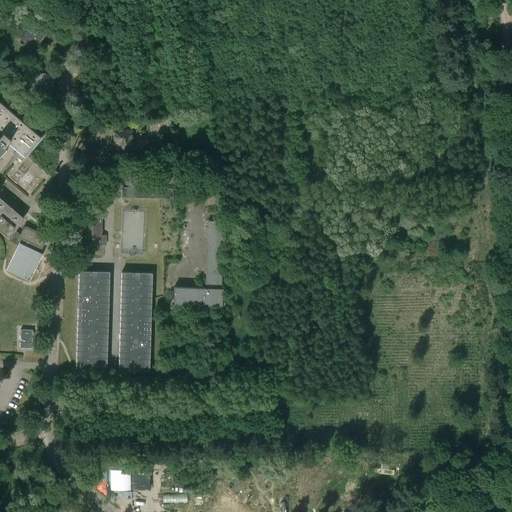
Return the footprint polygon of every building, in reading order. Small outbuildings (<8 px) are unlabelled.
[(46,34),(29,24),(27,28),(24,28),(23,30),(26,32),(19,43),(26,48),(26,49),(33,54),(46,34)] [(54,74),(30,73),(29,94),(53,95),(54,74)] [(11,138),(7,141),(24,155),(41,136),(0,101),(0,130),(2,132),(2,131),(11,138)] [(124,131),(114,132),(115,140),(118,140),(118,150),(127,150),(127,151),(134,151),(133,142),(132,142),(131,131),(128,131),(127,130),(125,130),(124,131)] [(2,132),(0,133),(0,225),(19,242),(5,271),(29,282),(43,252),(40,250),(46,237),(23,227),(19,236),(11,230),(14,226),(13,225),(19,218),(0,201),(0,153),(5,148),(3,146),(7,141),(11,138),(2,131),(2,132)] [(149,149),(148,140),(139,141),(140,150),(149,149)] [(77,187),(71,187),(68,187),(68,195),(77,195),(77,187)] [(122,188),(122,197),(172,199),(172,190),(122,188)] [(101,217),(85,217),(84,244),(105,244),(105,236),(100,236),(101,217)] [(221,288),(223,229),(207,228),(205,287),(174,286),(173,304),(221,305),(222,288),(221,288)] [(106,370),(109,271),(79,270),(76,369),(106,370)] [(149,371),(152,273),(121,272),(118,370),(149,371)] [(33,330),(20,329),(19,348),(32,348),(33,330)] [(111,489),(131,489),(131,467),(110,468),(111,489)] [(151,469),(132,469),(133,489),(152,488),(151,469)] [(163,494),(164,502),(187,501),(187,493),(163,494)]
